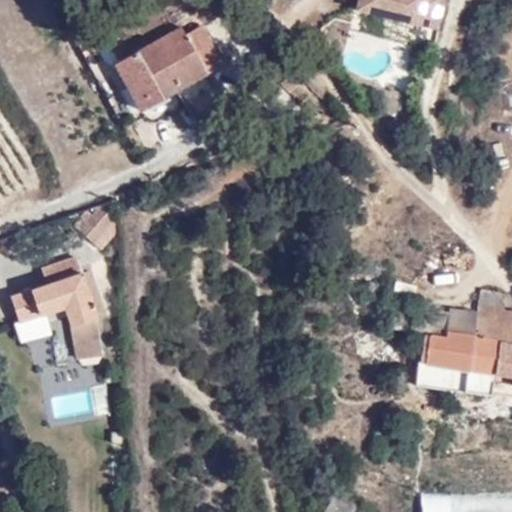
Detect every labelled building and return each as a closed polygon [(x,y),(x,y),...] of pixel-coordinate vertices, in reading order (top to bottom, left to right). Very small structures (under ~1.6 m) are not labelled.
[(359,0),(357,11),(438,30),(445,0),(359,0)] [(105,77),(137,116),(222,56),(199,23),(182,34),(178,27),(105,77)] [(109,205),(79,212),(87,246),(117,239),(109,205)] [(359,217),(345,242),(403,273),(417,248),(359,217)] [(104,360),(105,360),(99,319),(80,261),(45,272),(49,287),(13,300),(19,323),(67,308),(74,328),(79,364),(87,370),(94,369),(100,366),(104,360)] [(479,308),(499,310),(504,311),(507,292),(482,289),(479,308)] [(394,329),(410,331),(410,307),(399,305),(394,329)] [(426,363),(500,375),(504,342),(494,340),(499,310),(479,308),(478,310),(475,335),(448,332),(451,312),(410,307),(410,331),(429,334),(426,363)] [(448,332),(475,335),(478,310),(452,308),(451,312),(448,332)] [(511,311),(504,311),(499,310),(494,340),(504,342),(511,342),(511,311)] [(49,319),(55,361),(72,358),(65,317),(49,319)] [(511,342),(504,342),(500,375),(511,377),(511,342)] [(375,448),(386,449),(389,432),(378,430),(375,448)] [(511,511),(511,493),(421,491),(421,498),(418,511),(511,511)] [(350,511),(351,511),(352,508),(333,499),(328,511),(329,511),(350,511)]
